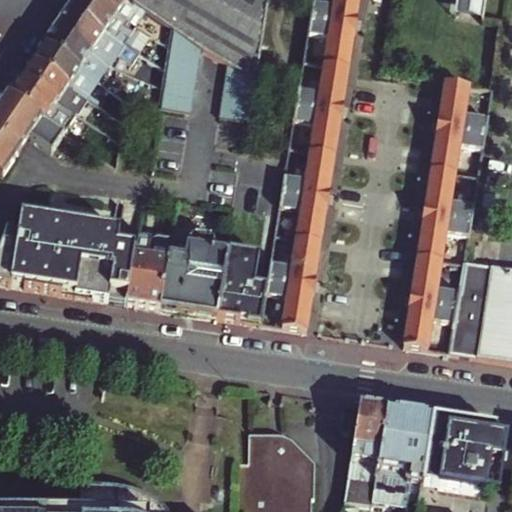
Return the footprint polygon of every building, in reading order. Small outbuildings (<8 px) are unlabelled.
[(117,18),(115,20),(84,0),(76,0),(67,14),(102,38),(104,35),(108,37),(117,43),(120,38),(127,42),(123,47),(137,56),(149,39),(135,30),(132,33),(126,30),(129,25),(117,18)] [(135,30),(145,15),(122,0),(84,0),(115,20),(117,18),(129,25),(126,30),(132,33),(135,30)] [(255,82),(268,0),(122,0),(145,15),(165,28),(173,34),(200,52),(203,54),(227,67),(255,82)] [(332,18),(356,22),(359,0),(334,0),(333,10),(313,7),(310,22),(331,26),(332,18)] [(456,0),(456,4),(485,8),(486,0),(456,0)] [(453,19),(482,23),(485,8),(456,4),(453,19)] [(104,35),(102,38),(67,14),(56,31),(94,57),(110,68),(116,57),(131,66),(137,56),(123,47),(117,43),(108,37),(104,35)] [(324,69),(349,73),(354,35),(355,35),(358,22),(356,22),(332,18),(331,26),(310,22),(308,37),(328,41),(324,69)] [(98,85),(110,68),(94,57),(56,31),(44,49),(97,85),(98,85)] [(200,52),(173,34),(161,72),(158,113),(189,117),(200,52)] [(117,43),(123,47),(127,42),(120,38),(117,43)] [(86,102),(97,85),(44,49),(32,66),(68,90),(86,102)] [(86,102),(68,90),(32,66),(22,81),(74,115),(76,117),(79,112),(86,102)] [(255,82),(227,67),(219,120),(248,123),(255,82)] [(318,106),(343,109),(349,73),(324,69),(319,97),(299,95),(296,109),(317,112),(318,106)] [(76,117),(74,115),(22,81),(9,101),(62,137),(76,117)] [(488,123),(466,120),(471,91),(446,88),(440,125),(439,124),(436,138),(437,138),(462,142),(464,135),(485,138),(488,123)] [(52,157),(65,139),(62,137),(9,101),(0,113),(0,179),(4,182),(30,142),(52,157)] [(310,157),(335,161),(340,123),(342,123),(344,109),(343,109),(318,106),(317,112),(296,109),(294,125),(315,128),(310,157)] [(432,175),(457,179),(461,150),(483,153),(485,138),(464,135),(462,142),(437,138),(432,175)] [(304,193),(329,197),(335,161),(310,157),(305,185),(284,181),(282,197),(303,200),(304,193)] [(473,211),(452,207),(457,179),(432,175),(426,212),(425,212),(423,225),(424,225),(448,229),(450,222),(471,225),(473,211)] [(296,243),(321,247),(327,210),(328,210),(330,197),(329,197),(304,193),(303,200),(282,197),(279,212),(301,216),(296,243)] [(0,288),(126,308),(134,252),(117,250),(119,235),(21,219),(18,236),(7,235),(0,253),(0,288)] [(447,238),(468,241),(471,225),(450,222),(448,229),(424,225),(418,262),(443,266),(447,238)] [(161,313),(216,322),(227,256),(214,254),(215,247),(215,243),(211,238),(204,236),(194,238),(189,243),(188,250),(171,248),(161,313)] [(126,308),(161,313),(171,248),(172,242),(156,240),(150,245),(136,243),(134,252),(126,308)] [(261,329),(266,299),(268,284),(271,269),(271,266),(243,262),(246,246),(229,243),(227,256),(216,322),(261,329)] [(291,280),(315,284),(321,247),(296,243),(292,272),(271,269),(268,284),(289,287),(291,280)] [(458,298),(438,295),(443,266),(418,262),(412,299),(411,299),(409,313),(434,316),(435,310),(456,313),(458,298)] [(511,367),(511,275),(464,268),(464,270),(460,294),(459,294),(458,298),(456,313),(454,328),(449,358),(511,367)] [(313,297),(314,297),(316,284),(315,284),(291,280),(289,287),(268,284),(266,299),(287,302),(282,332),(307,336),(313,297)] [(433,325),(454,328),(456,313),(435,310),(434,316),(409,313),(403,351),(428,355),(433,325)] [(373,507),(375,495),(388,414),(360,410),(345,506),(359,508),(372,511),(373,507)] [(405,511),(418,511),(422,490),(433,421),(388,414),(375,495),(408,500),(406,511),(405,511)] [(433,421),(422,490),(486,500),(491,462),(504,464),(508,432),(433,421)] [(313,511),(313,503),(316,503),(316,467),(290,442),(275,442),(275,439),(251,438),(250,471),(239,471),(238,511),(313,511)] [(239,471),(250,471),(251,438),(249,438),(249,469),(239,469),(239,471)] [(44,511),(163,511),(161,510),(151,503),(144,499),(129,493),(117,492),(101,492),(100,490),(80,490),(80,505),(45,505),(44,511)] [(373,507),(406,511),(408,500),(375,495),(373,507)]
